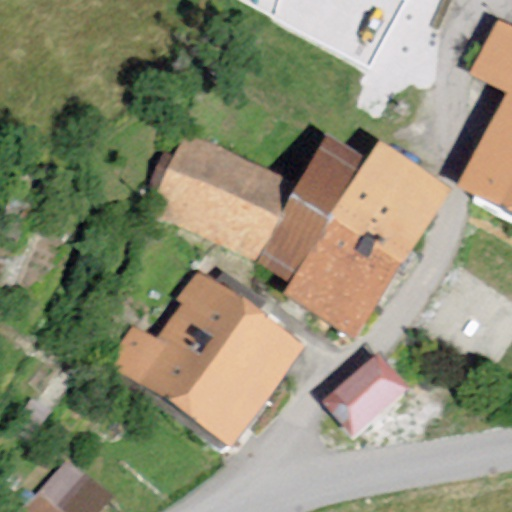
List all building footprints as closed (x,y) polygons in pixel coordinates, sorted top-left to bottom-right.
[(511,45),(488,32),(460,82),(496,102),(444,198),(511,235),(511,45)] [(280,199),(182,139),(130,225),(334,350),(426,200),(362,161),(353,176),(310,150),(280,199)] [(282,356),(186,288),(142,349),(123,335),(92,379),(207,461),(282,356)] [(377,358),(328,400),(354,431),(404,389),(377,358)] [(9,511),(95,511),(113,494),(67,451),(9,511)]
